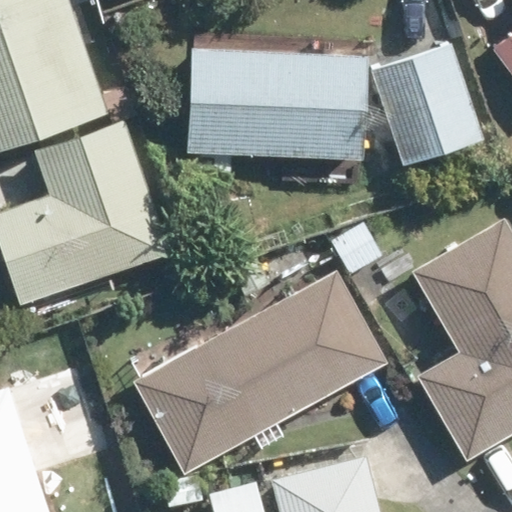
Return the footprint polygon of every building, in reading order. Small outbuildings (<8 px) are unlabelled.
[(0,0),(0,137),(97,104),(60,0),(0,0)] [(511,24),(486,46),(511,79),(511,24)] [(474,131),(441,36),(363,63),(396,158),(474,131)] [(352,49),(176,45),(171,148),(185,148),(184,169),(215,170),(215,150),(348,154),(352,49)] [(29,143),(45,189),(0,204),(0,257),(14,298),(161,246),(115,113),(29,143)] [(511,423),(511,242),(495,213),(403,266),(450,345),(409,370),(458,455),(511,423)] [(361,220),(326,240),(348,276),(382,255),(361,220)] [(228,270),(244,297),(268,283),(252,256),(228,270)] [(124,375),(175,468),(246,429),(267,418),(375,357),(324,265),(124,375)] [(40,511),(0,391),(0,511),(40,511)] [(373,511),(357,449),(264,472),(274,511),(373,511)] [(188,472),(154,478),(159,504),(193,498),(188,472)]
